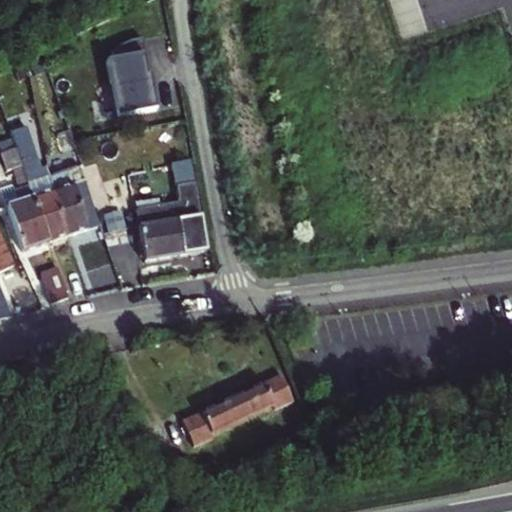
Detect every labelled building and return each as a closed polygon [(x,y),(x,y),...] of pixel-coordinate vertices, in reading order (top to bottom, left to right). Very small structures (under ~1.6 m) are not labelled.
[(145,74),(138,43),(127,45),(110,54),(112,64),(102,66),(115,122),(153,113),(145,74)] [(177,105),(170,61),(154,64),(161,107),(177,105)] [(60,238),(45,194),(42,180),(31,185),(22,161),(13,164),(41,245),(50,242),(60,238)] [(30,249),(41,245),(13,164),(1,168),(14,205),(0,210),(0,211),(15,254),(30,249)] [(79,232),(91,227),(73,170),(42,180),(45,194),(60,238),(79,232)] [(166,261),(199,254),(185,184),(168,188),(172,204),(130,213),(141,266),(166,261)] [(44,314),(63,308),(51,275),(33,281),(44,314)] [(203,408),(197,411),(203,425),(210,422),(213,430),(277,401),(274,396),(290,389),(283,373),(267,380),(229,397),(203,408)]
